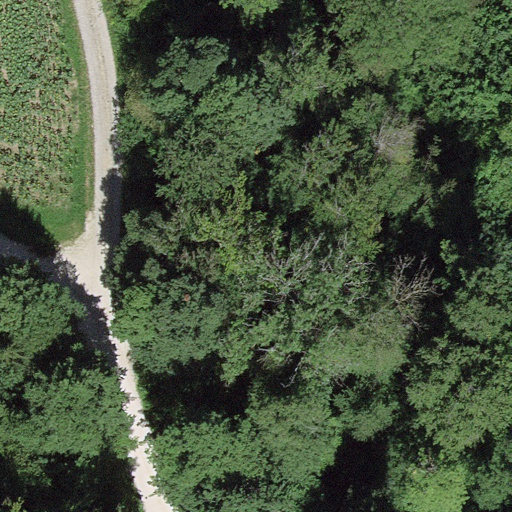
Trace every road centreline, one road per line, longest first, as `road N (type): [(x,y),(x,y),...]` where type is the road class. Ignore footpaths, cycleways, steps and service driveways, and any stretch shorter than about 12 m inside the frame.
road 1 (track): [(84,0),(109,201),(96,343)]
road 2 (track): [(0,254),(34,274),(96,343),(162,511)]
